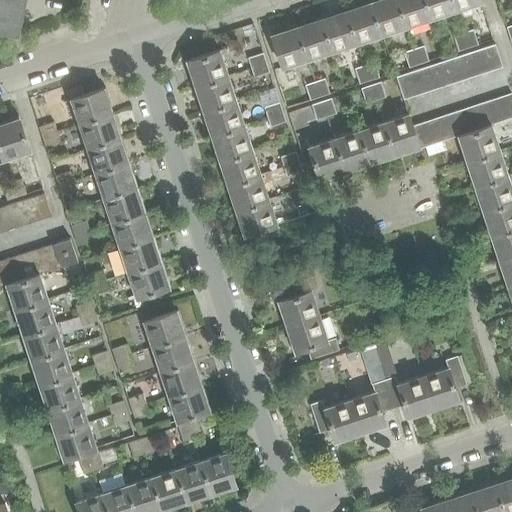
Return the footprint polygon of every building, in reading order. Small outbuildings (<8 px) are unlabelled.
[(0,0),(0,21),(13,25),(18,0),(0,0)] [(370,0),(369,0),(345,8),(357,44),(382,35),(370,0)] [(397,0),(370,0),(382,35),(407,27),(397,0)] [(424,0),(397,0),(407,27),(430,19),(424,0)] [(451,0),(424,0),(430,19),(455,11),(451,0)] [(478,0),(451,0),(455,11),(480,3),(478,0)] [(345,8),(321,16),(333,51),(357,44),(345,8)] [(321,16),(298,24),(310,59),(333,51),(321,16)] [(281,69),(310,59),(298,24),(269,33),(281,69)] [(468,47),(477,43),(472,29),(463,32),(468,47)] [(468,47),(463,32),(453,36),(458,50),(468,47)] [(484,48),(491,70),(502,67),(494,44),(484,48)] [(418,64),(428,61),(423,46),(413,49),(418,64)] [(480,74),(491,70),(484,48),(473,51),(480,74)] [(418,64),(413,49),(403,52),(408,67),(418,64)] [(185,62),(193,86),(228,75),(220,51),(185,62)] [(480,74),(473,51),(462,55),(469,78),(480,74)] [(266,62),(262,53),(247,58),(251,68),(266,62)] [(458,81),(469,78),(462,55),(451,58),(458,81)] [(458,81),(451,58),(440,62),(447,85),(458,81)] [(369,80),(379,77),(374,61),(364,65),(369,80)] [(269,72),(266,62),(251,68),(254,77),(269,72)] [(436,88),(447,85),(440,62),(429,66),(436,88)] [(359,84),(369,80),(364,65),(354,68),(359,84)] [(436,88),(429,66),(418,69),(425,92),(436,88)] [(414,96),(425,92),(418,69),(407,73),(414,96)] [(407,73),(396,77),(403,99),(414,96),(407,73)] [(236,100),(228,75),(193,86),(201,111),(236,100)] [(319,97),(329,93),(324,79),(314,82),(319,97)] [(309,100),(319,97),(314,82),(304,85),(309,100)] [(381,82),(371,85),(375,100),(385,96),(381,82)] [(375,100),(371,85),(361,88),(366,103),(375,100)] [(70,100),(78,125),(113,114),(104,88),(70,100)] [(507,120),(511,117),(511,97),(511,94),(500,97),(507,120)] [(500,97),(489,101),(496,123),(507,120),(500,97)] [(330,98),(320,101),(325,116),(335,113),(330,98)] [(244,123),(236,100),(201,111),(209,135),(244,123)] [(282,111),(279,101),(264,107),(267,116),(282,111)] [(325,116),(320,101),(310,105),(315,120),(325,116)] [(485,127),(493,124),(496,123),(489,101),(478,104),(485,127)] [(478,104),(467,108),(474,130),(485,127),(478,104)] [(463,134),(474,130),(467,108),(456,112),(463,134)] [(286,121),(282,111),(267,116),(271,126),(286,121)] [(456,112),(445,115),(452,137),(457,136),(463,134),(456,112)] [(121,139),(113,114),(78,125),(86,151),(121,139)] [(382,122),(394,157),(419,148),(412,126),(408,114),(382,122)] [(441,141),(452,137),(445,115),(434,119),(441,141)] [(18,116),(0,122),(0,150),(3,160),(29,152),(18,116)] [(434,119),(423,122),(430,145),(441,141),(434,119)] [(56,131),(53,121),(38,126),(42,136),(56,131)] [(382,122),(358,130),(370,165),(394,157),(382,122)] [(419,148),(430,145),(423,122),(412,126),(419,148)] [(252,149),(244,123),(209,135),(217,161),(252,149)] [(466,162),(501,150),(493,124),(485,127),(474,130),(463,134),(457,136),(466,162)] [(358,130),(333,138),(345,173),(370,165),(358,130)] [(56,131),(42,136),(45,146),(60,141),(56,131)] [(319,182),(345,173),(333,138),(308,147),(319,182)] [(129,163),(121,139),(86,151),(94,174),(129,163)] [(261,175),(252,149),(217,161),(226,186),(261,175)] [(509,175),(501,150),(466,162),(473,186),(509,175)] [(298,161),(295,151),(280,156),(283,166),(298,161)] [(301,171),(298,161),(283,166),(286,176),(301,171)] [(137,187),(129,163),(94,174),(102,199),(137,187)] [(54,176),(58,185),(73,180),(69,171),(54,176)] [(226,186),(233,210),(269,199),(261,175),(226,186)] [(511,200),(511,183),(509,175),(473,186),(481,211),(511,200)] [(26,194),(26,193),(21,178),(11,181),(16,197),(26,194)] [(76,190),(73,180),(58,185),(61,195),(76,190)] [(16,197),(11,181),(1,185),(7,200),(16,197)] [(145,213),(137,187),(102,199),(110,224),(145,213)] [(44,193),(33,197),(40,220),(51,216),(44,193)] [(33,197),(22,200),(29,224),(40,220),(33,197)] [(277,225),(269,199),(233,210),(242,237),(277,225)] [(22,200),(11,204),(18,227),(29,224),(22,200)] [(511,228),(511,200),(481,211),(490,237),(511,228)] [(311,201),(310,201),(296,206),(299,216),(314,211),(311,201)] [(11,204),(0,207),(0,208),(7,231),(18,227),(11,204)] [(153,237),(145,213),(110,224),(119,249),(153,237)] [(74,235),(89,230),(85,220),(71,225),(74,235)] [(511,256),(511,228),(490,237),(497,261),(511,256)] [(89,230),(74,235),(78,245),(92,240),(89,230)] [(161,262),(153,237),(119,249),(127,274),(161,262)] [(69,239),(52,244),(59,266),(60,266),(63,276),(80,270),(69,239)] [(52,244),(40,248),(47,270),(59,266),(52,244)] [(40,248),(29,252),(36,274),(38,273),(47,270),(40,248)] [(29,252),(17,256),(24,278),(36,274),(29,252)] [(17,256),(6,260),(13,282),(24,278),(17,256)] [(511,283),(511,256),(497,261),(505,286),(511,283)] [(6,260),(0,261),(0,281),(1,285),(3,285),(13,282),(6,260)] [(170,287),(161,262),(127,274),(135,298),(170,287)] [(87,275),(90,284),(105,280),(102,270),(87,275)] [(11,310),(47,299),(38,273),(36,274),(24,278),(13,282),(3,285),(11,310)] [(284,327),(319,315),(311,291),(319,288),(315,276),(286,286),(290,298),(276,303),(284,327)] [(108,289),(105,280),(90,284),(93,294),(108,289)] [(55,324),(47,299),(11,310),(19,336),(55,324)] [(90,301),(88,301),(75,305),(78,315),(93,311),(90,301)] [(93,311),(78,315),(81,325),(96,321),(93,311)] [(151,346),(185,335),(177,311),(143,322),(151,346)] [(327,342),(319,315),(284,327),(293,353),(306,349),(310,359),(339,350),(336,339),(327,342)] [(63,348),(55,324),(19,336),(28,360),(63,348)] [(193,360),(185,335),(151,346),(159,372),(193,360)] [(111,349),(114,359),(129,354),(126,344),(111,349)] [(373,344),(371,345),(360,348),(371,384),(372,384),(383,380),(384,380),(373,344)] [(71,374),(63,348),(28,360),(36,385),(71,374)] [(106,351),(105,351),(91,356),(94,365),(109,360),(106,351)] [(133,364),(129,354),(114,359),(117,369),(133,364)] [(447,368),(422,377),(433,410),(458,401),(454,389),(465,386),(455,356),(445,360),(447,368)] [(109,360),(94,365),(97,375),(113,370),(109,360)] [(201,385),(193,360),(159,372),(167,396),(201,385)] [(36,385),(44,410),(79,398),(71,374),(36,385)] [(383,380),(393,409),(403,406),(408,418),(433,410),(422,377),(397,385),(394,376),(383,380)] [(374,392),(349,400),(360,434),(385,425),(381,413),(393,409),(383,380),(372,384),(374,392)] [(167,396),(175,421),(175,422),(210,411),(201,385),(167,396)] [(127,398),(131,408),(145,403),(142,394),(127,398)] [(88,424),(79,398),(44,410),(52,435),(88,424)] [(111,414),(125,410),(122,400),(108,405),(111,414)] [(335,442),(360,434),(349,400),(325,408),(322,400),(309,404),(319,433),(330,429),(335,442)] [(148,413),(145,403),(131,408),(134,417),(148,413)] [(114,424),(128,419),(125,410),(111,414),(114,424)] [(197,420),(187,423),(192,438),(202,435),(197,420)] [(192,438),(187,423),(177,426),(182,441),(192,438)] [(96,448),(88,424),(52,435),(60,460),(96,448)] [(147,436),(137,439),(143,454),(153,451),(147,436)] [(143,454),(137,439),(128,442),(133,458),(143,454)] [(102,468),(97,452),(88,455),(93,471),(102,468)] [(223,452),(198,461),(209,496),(235,488),(223,452)] [(93,471),(88,455),(78,458),(83,474),(93,471)] [(173,469),(185,504),(209,496),(198,461),(173,469)] [(173,469),(150,476),(161,511),(185,504),(173,469)] [(511,511),(511,474),(493,481),(503,511),(511,511)] [(124,485),(133,511),(160,511),(161,511),(150,476),(124,485)] [(503,511),(493,481),(469,489),(476,511),(503,511)] [(133,511),(124,485),(99,493),(105,511),(133,511)] [(476,511),(469,489),(444,497),(449,511),(476,511)] [(105,511),(99,493),(74,501),(77,511),(105,511)] [(420,511),(449,511),(444,497),(418,506),(420,511)]
